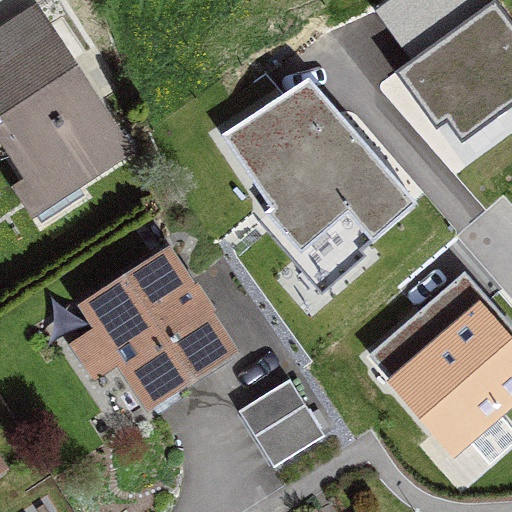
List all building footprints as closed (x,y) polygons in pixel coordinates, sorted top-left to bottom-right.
[(511,100),(511,26),(492,0),(490,0),(398,69),(439,124),(445,119),(460,139),(511,100)] [(0,134),(30,180),(18,188),(41,224),(84,195),(76,182),(126,149),(36,9),(0,32),(0,134)] [(408,204),(309,84),(224,136),(275,207),(261,220),(323,290),(366,255),(363,249),(375,239),(408,204)] [(149,404),(230,351),(166,254),(85,306),(149,404)] [(511,397),(511,342),(480,307),(395,382),(454,449),(511,397)] [(275,383),(228,412),(264,469),(311,440),(275,383)] [(25,491),(39,511),(75,511),(51,474),(25,491)] [(3,511),(39,511),(25,491),(0,507),(3,511)]
